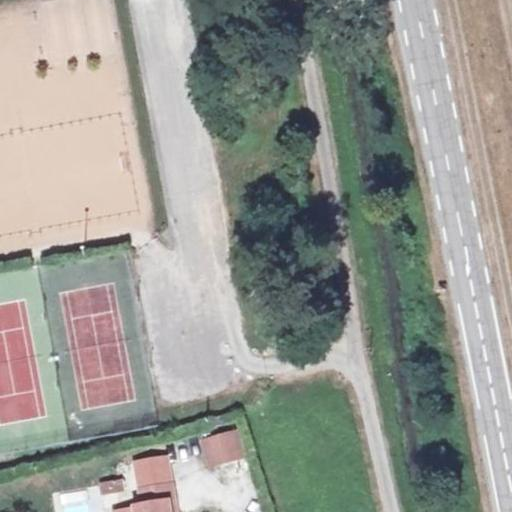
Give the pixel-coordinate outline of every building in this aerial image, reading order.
[(243,431),(229,434),(235,458),(248,455),(243,431)] [(229,434),(210,438),(215,463),(235,458),(229,434)] [(150,466),(181,461),(179,450),(148,456),(150,466)] [(182,511),(180,495),(187,494),(181,461),(150,466),(156,500),(147,501),(147,503),(148,511),(182,511)] [(99,501),(122,498),(120,480),(96,483),(99,501)] [(182,511),(190,511),(187,494),(180,495),(182,511)] [(148,511),(147,503),(127,506),(128,511),(148,511)]
